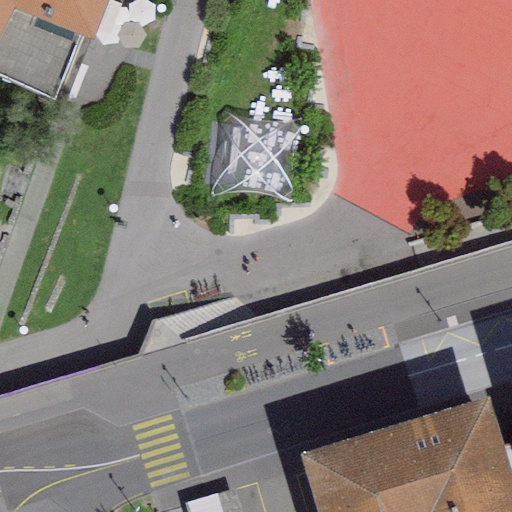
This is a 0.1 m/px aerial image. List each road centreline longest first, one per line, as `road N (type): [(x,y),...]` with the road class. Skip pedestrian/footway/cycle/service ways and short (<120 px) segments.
road 1 (residential): [(511,347),(143,457)]
road 2 (residential): [(133,250),(316,286),(361,211)]
road 3 (residential): [(133,250),(187,0)]
road 4 (residential): [(143,457),(66,445),(0,461)]
road 5 (residential): [(73,118),(138,0)]
